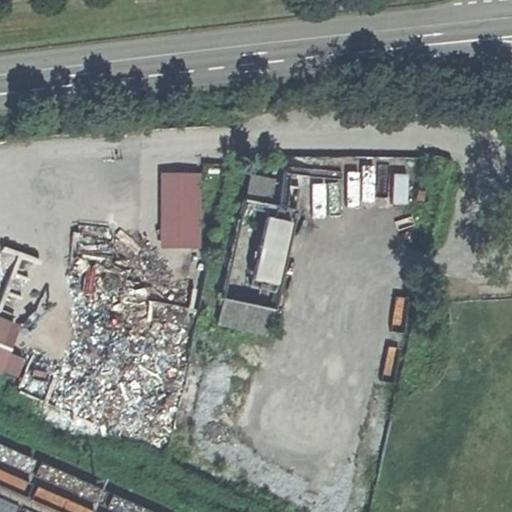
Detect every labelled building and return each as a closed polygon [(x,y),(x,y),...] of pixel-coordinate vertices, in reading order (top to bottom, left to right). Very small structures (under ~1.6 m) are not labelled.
[(195,176),(165,176),(165,245),(159,245),(159,259),(195,259),(195,176)] [(242,203),(291,213),(297,188),(248,178),(243,202),(242,203)] [(243,202),(239,201),(217,300),(221,301),(221,300),(270,311),(291,213),(242,203),(243,202)] [(221,300),(221,301),(216,324),(264,335),(270,311),(221,300)] [(0,322),(0,359),(13,328),(0,322)] [(124,442),(162,459),(167,429),(135,415),(124,442)]
